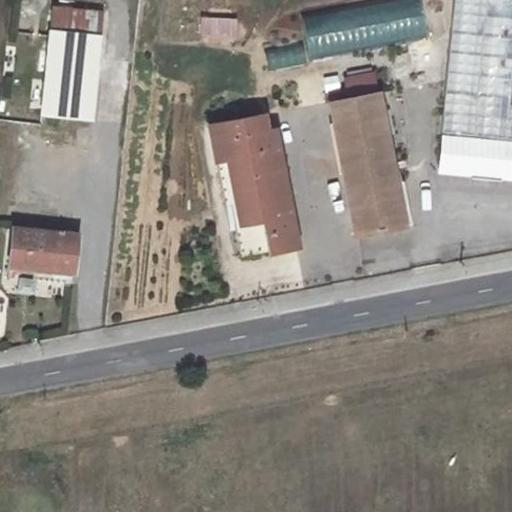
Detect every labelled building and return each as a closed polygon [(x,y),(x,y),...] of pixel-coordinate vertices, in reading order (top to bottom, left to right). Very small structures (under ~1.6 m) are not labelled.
[(511,0),(453,0),(441,132),(445,132),(505,138),(511,68),(511,0)] [(101,11),(52,6),(49,29),(99,34),(101,11)] [(91,119),(99,34),(49,29),(41,114),(91,119)] [(17,45),(6,44),(4,62),(15,63),(17,45)] [(395,182),(378,92),(329,102),(355,234),(404,225),(395,182)] [(262,114),(209,125),(216,159),(227,157),(236,203),(230,205),(240,256),(296,245),(273,129),(265,130),(262,114)] [(511,138),(505,138),(445,132),(441,170),(511,176),(511,138)] [(403,180),(395,182),(404,225),(411,223),(403,180)] [(72,275),(77,234),(13,227),(9,265),(33,268),(33,271),(72,275)]
